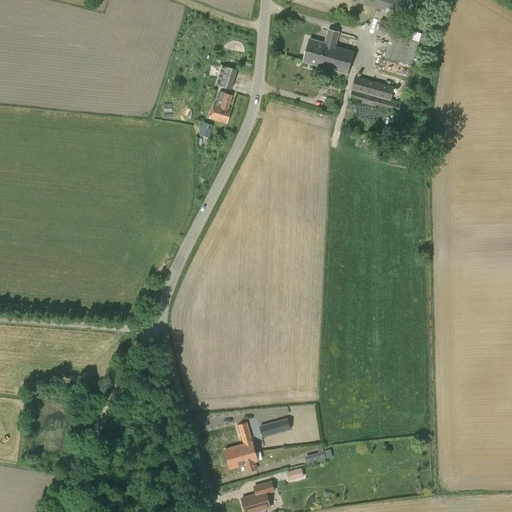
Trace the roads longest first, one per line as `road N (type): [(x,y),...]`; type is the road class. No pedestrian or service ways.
road 1 (tertiary): [(214,511),(162,309),(250,119),(266,0)]
road 2 (track): [(163,320),(145,328),(60,511)]
road 3 (track): [(145,328),(0,316)]
